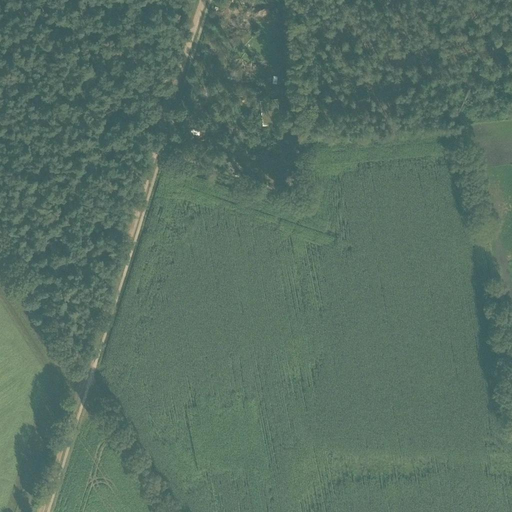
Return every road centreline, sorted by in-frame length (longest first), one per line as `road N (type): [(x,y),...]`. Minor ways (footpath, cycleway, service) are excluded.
road 1 (track): [(40,511),(202,0)]
road 2 (track): [(0,246),(174,511)]
